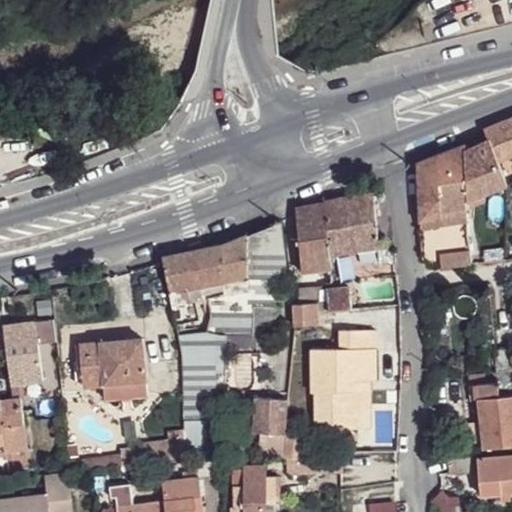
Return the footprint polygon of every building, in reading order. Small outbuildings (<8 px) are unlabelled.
[(485,130),(488,139),(490,139),(498,162),(504,160),(511,156),(511,118),(490,128),(485,130)] [(465,150),(468,201),(484,195),(508,186),(498,162),(490,139),(488,139),(467,149),(465,150)] [(419,163),(421,221),(442,218),(441,223),(420,226),(422,252),(423,256),(426,263),(430,269),(442,268),(472,264),(470,249),(468,236),(468,229),(467,224),(467,221),(468,218),(469,209),(469,208),(468,201),(465,150),(467,149),(466,145),(419,163)] [(324,203),(330,256),(379,248),(379,245),(373,194),(324,203)] [(484,195),(468,201),(469,208),(486,201),(484,195)] [(295,207),(296,215),(302,272),(332,268),(330,256),(324,203),(295,207)] [(194,251),(201,299),(209,297),(212,317),(208,331),(180,334),(182,346),(184,354),(184,431),(185,457),(225,453),(227,353),(275,352),(277,286),(287,274),(281,221),(275,224),(273,226),(263,231),(248,236),(224,245),(194,251)] [(396,252),(379,245),(379,248),(381,264),(396,262),(396,252)] [(194,251),(185,253),(196,300),(201,299),(194,251)] [(163,257),(164,261),(174,309),(180,307),(183,323),(200,319),(196,300),(185,253),(163,257)] [(328,289),(330,311),(352,309),(351,291),(350,287),(328,289)] [(328,289),(320,289),(320,303),(318,303),(318,312),(330,311),(328,289)] [(356,290),(351,291),(352,309),(362,309),(357,300),(356,290)] [(294,304),(295,326),(319,324),(318,312),(318,303),(294,304)] [(4,321),(9,385),(59,381),(54,317),(4,321)] [(312,349),(312,393),(316,393),(316,430),(361,430),(361,391),(354,391),(354,382),(364,382),(364,349),(377,349),(377,330),(340,329),(340,349),(312,349)] [(80,344),(81,364),(82,373),(76,373),(76,383),(83,382),(83,387),(104,385),(106,399),(148,396),(143,338),(80,344)] [(511,347),(495,349),(497,372),(498,382),(511,380),(511,347)] [(361,391),(361,430),(369,430),(370,381),(377,381),(377,349),(364,349),(364,382),(354,382),(354,391),(361,391)] [(468,375),(469,385),(498,382),(497,372),(468,375)] [(469,385),(471,401),(479,401),(481,422),(483,440),(484,448),(501,447),(504,446),(511,445),(511,380),(498,382),(469,385)] [(0,452),(27,450),(22,398),(1,401),(2,412),(0,412),(0,452)] [(471,401),(463,403),(465,424),(481,422),(479,401),(471,401)] [(261,402),(260,434),(286,435),(287,403),(261,402)] [(465,424),(467,442),(483,440),(481,422),(465,424)] [(145,447),(146,462),(185,457),(184,431),(168,432),(169,444),(145,447)] [(307,435),(286,435),(285,458),(295,458),(295,451),(307,449),(307,435)] [(80,437),(73,441),(77,450),(85,446),(80,437)] [(122,465),(146,462),(145,447),(124,450),(123,450),(122,450),(122,451),(122,453),(122,456),(86,461),(87,469),(91,469),(122,465)] [(295,451),(295,458),(318,455),(319,448),(307,449),(295,451)] [(318,455),(319,473),(342,473),(344,473),(343,454),(331,455),(318,455)] [(511,455),(478,458),(481,496),(502,494),(503,499),(511,499),(510,493),(511,492),(511,455)] [(310,457),(312,474),(319,473),(317,456),(310,457)] [(69,462),(69,471),(87,469),(86,461),(69,462)] [(244,465),(245,485),(234,486),(234,500),(234,507),(229,507),(229,511),(265,511),(264,465),(244,465)] [(0,500),(0,511),(67,511),(73,511),(69,471),(45,474),(47,495),(0,500)] [(117,496),(118,511),(196,511),(196,509),(202,508),(198,476),(164,481),(166,501),(134,504),(132,493),(117,496)]
